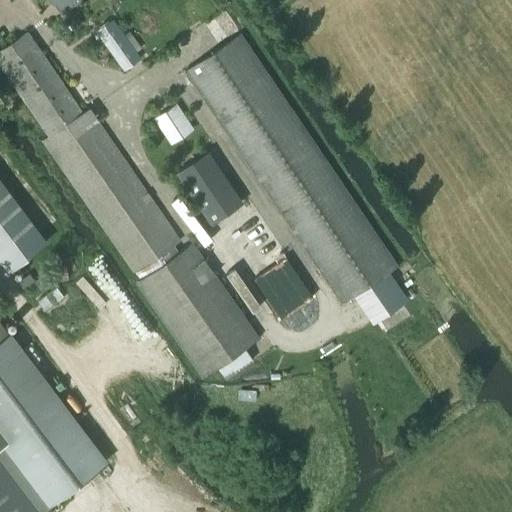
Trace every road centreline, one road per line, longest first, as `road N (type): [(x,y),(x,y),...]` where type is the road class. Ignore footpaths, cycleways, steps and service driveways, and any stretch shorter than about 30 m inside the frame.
road 1 (unknown): [(110,94),(174,87),(250,176),(261,209),(256,231),(230,247),(200,237),(131,140)]
road 2 (unknown): [(0,285),(129,443)]
road 3 (unknown): [(0,3),(75,57),(110,94)]
